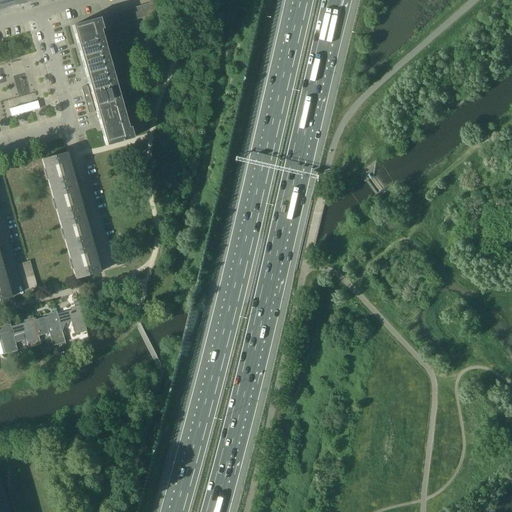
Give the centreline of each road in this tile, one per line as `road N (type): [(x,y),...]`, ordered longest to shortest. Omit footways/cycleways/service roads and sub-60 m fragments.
road 1 (motorway): [(213,511),(331,15)]
road 2 (motorway): [(284,72),(175,511)]
road 3 (track): [(511,122),(427,191),(415,230),(349,286)]
road 4 (residential): [(65,124),(40,12),(0,23)]
road 5 (residential): [(107,266),(65,124)]
